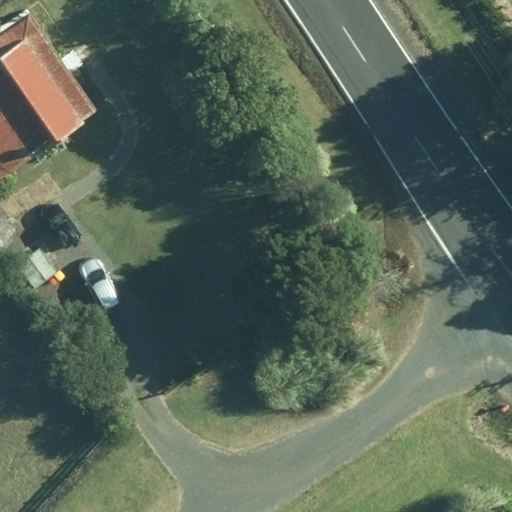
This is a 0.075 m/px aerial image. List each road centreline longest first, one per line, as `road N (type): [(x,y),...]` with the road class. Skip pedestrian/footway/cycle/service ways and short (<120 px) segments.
road 1 (unclassified): [(511,301),(237,511)]
road 2 (tertiary): [(328,0),(511,270)]
